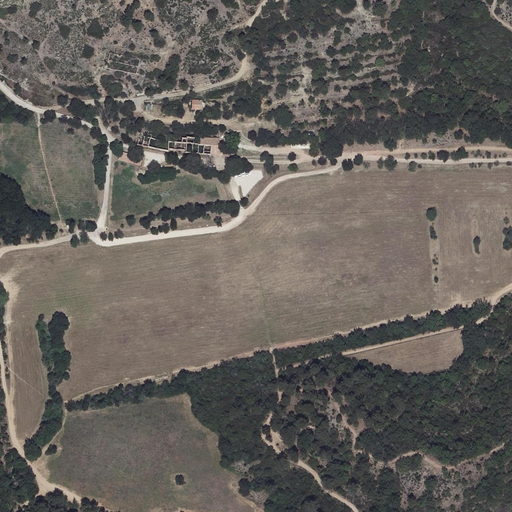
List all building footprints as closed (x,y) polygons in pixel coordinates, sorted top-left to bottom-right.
[(200,101),(189,100),(188,109),(199,109),(200,101)] [(182,150),(183,143),(166,142),(144,137),(145,130),(138,128),(137,135),(136,135),(134,145),(164,151),(165,149),(182,150)] [(233,131),(223,131),(222,143),(232,144),(233,131)] [(183,136),(183,143),(182,150),(182,153),(200,155),(201,146),(208,146),(207,155),(231,158),(231,151),(219,149),(219,146),(215,146),(216,138),(183,136)] [(132,154),(120,151),(118,159),(141,165),(143,157),(132,154)]
